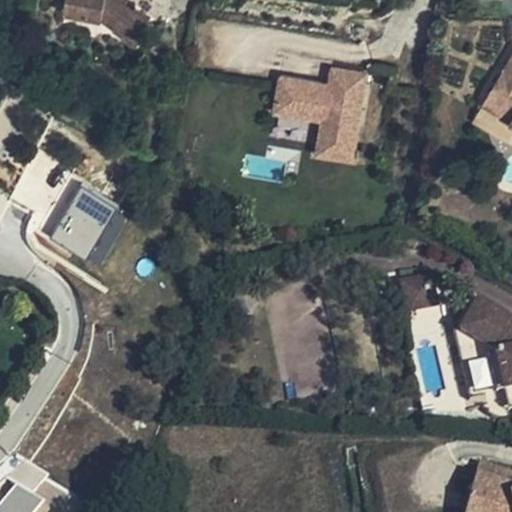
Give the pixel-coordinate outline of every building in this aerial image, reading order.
[(100,0),(61,0),(59,20),(95,24),(118,44),(115,48),(123,54),(140,33),(100,0)] [(511,49),(479,102),(507,119),(503,125),(511,130),(511,49)] [(313,155),(349,162),(366,76),(330,69),(327,86),(326,91),(319,89),(320,84),(279,76),(272,112),(320,121),(313,155)] [(507,119),(479,102),(475,108),(503,125),(507,119)] [(45,233),(81,255),(111,204),(74,182),(45,233)] [(444,274),(414,277),(416,292),(445,289),(444,274)] [(445,289),(416,292),(417,306),(447,303),(445,289)] [(511,321),(484,306),(467,338),(500,356),(509,397),(511,396),(511,321)] [(500,356),(493,357),(502,399),(509,397),(500,356)] [(472,463),(458,511),(511,511),(511,494),(503,497),(509,474),(472,463)] [(0,499),(0,511),(32,511),(42,501),(17,480),(0,499)]
